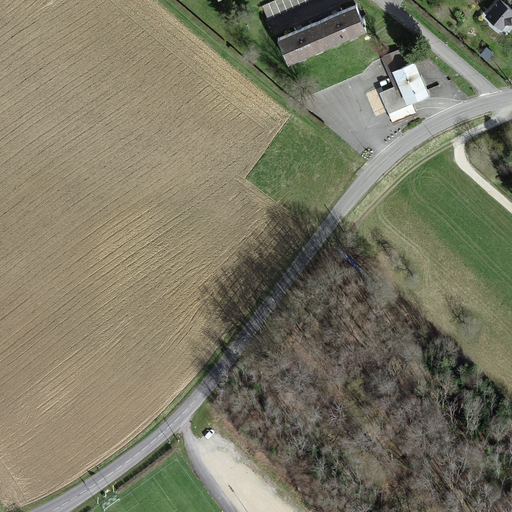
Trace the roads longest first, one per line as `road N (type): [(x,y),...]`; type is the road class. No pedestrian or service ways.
road 1 (tertiary): [(51,511),(193,407),(386,161),(442,123),(511,99)]
road 2 (track): [(375,172),(169,0)]
